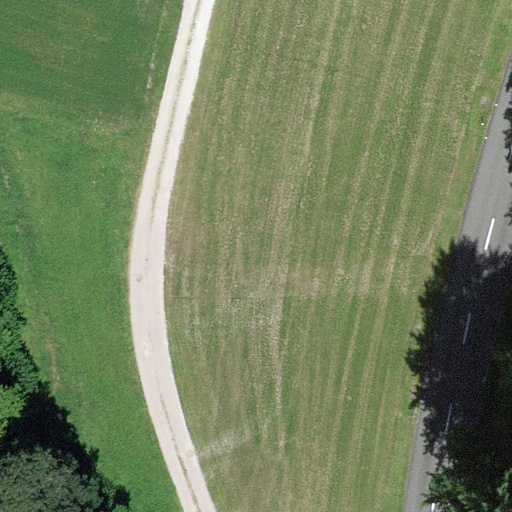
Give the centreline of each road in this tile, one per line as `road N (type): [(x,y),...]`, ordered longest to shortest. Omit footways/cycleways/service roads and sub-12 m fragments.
road 1 (track): [(195,0),(143,239),(142,353),(194,511)]
road 2 (tertiary): [(429,511),(485,223),(511,139)]
